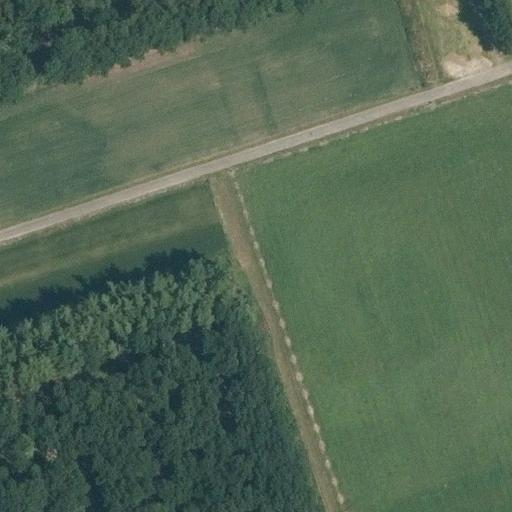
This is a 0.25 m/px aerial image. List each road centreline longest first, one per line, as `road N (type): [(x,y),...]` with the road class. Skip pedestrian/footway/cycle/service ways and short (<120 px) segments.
road 1 (track): [(511,69),(214,167)]
road 2 (track): [(214,167),(0,238)]
